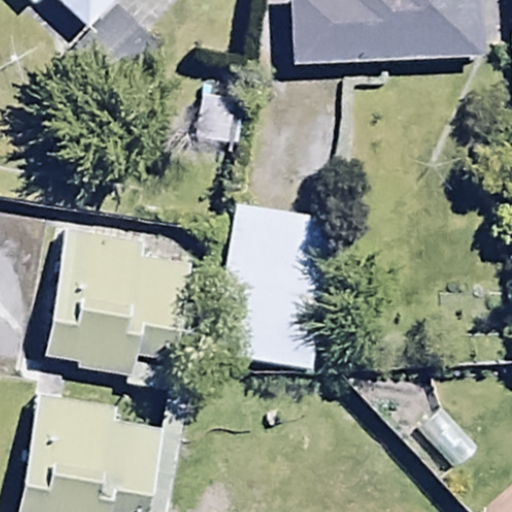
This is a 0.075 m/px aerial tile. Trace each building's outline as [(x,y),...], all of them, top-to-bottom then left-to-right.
[(25,0),(32,6),(37,0),(52,0),(85,31),(38,82),(80,121),(151,45),(106,2),(108,0),(25,0)] [(469,0),(283,0),(284,63),(471,61),(469,0)] [(331,184),(226,167),(202,312),(307,329),(331,184)] [(169,350),(198,206),(59,179),(30,322),(169,350)] [(148,358),(29,341),(9,478),(128,496),(148,358)] [(504,511),(511,511),(511,485),(495,500),(504,511)]
